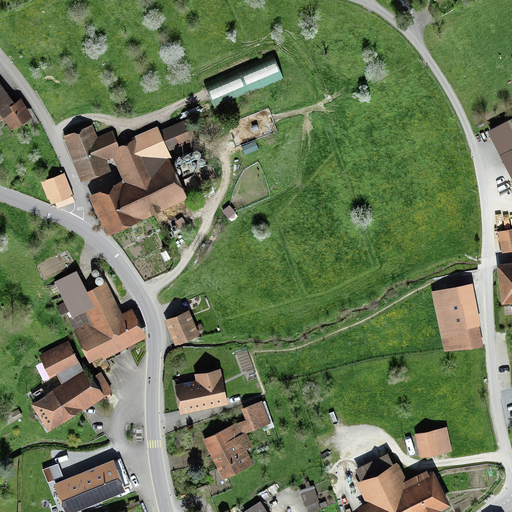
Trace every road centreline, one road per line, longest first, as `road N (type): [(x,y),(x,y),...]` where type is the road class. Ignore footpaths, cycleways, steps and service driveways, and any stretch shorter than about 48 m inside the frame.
road 1 (residential): [(365,0),(411,32),(468,122),(482,185),(486,316),(511,471)]
road 2 (tertiary): [(79,226),(113,256),(151,311),(153,444),(165,511)]
road 3 (residential): [(79,226),(76,184),(0,55)]
